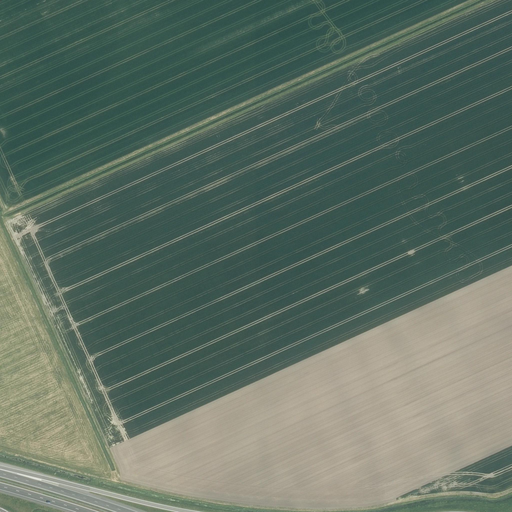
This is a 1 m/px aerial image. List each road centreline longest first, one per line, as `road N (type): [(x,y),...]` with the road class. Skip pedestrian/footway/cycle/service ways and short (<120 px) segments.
road 1 (motorway): [(188,511),(0,467)]
road 2 (motorway): [(127,511),(0,473)]
